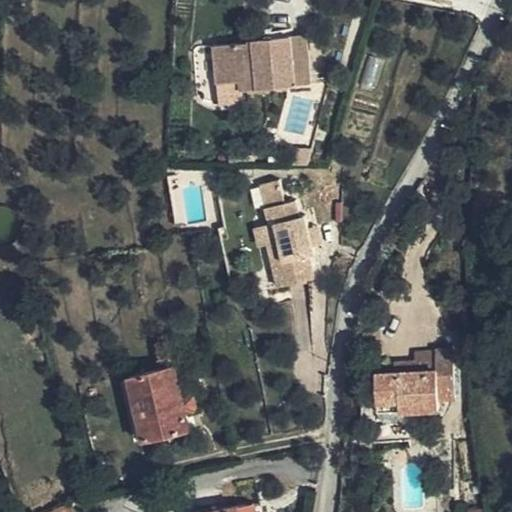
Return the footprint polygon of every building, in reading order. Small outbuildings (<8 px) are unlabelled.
[(242,53),(241,43),(217,46),(221,84),(244,82),(245,91),(311,84),(307,34),(252,40),(252,42),(253,52),(242,53)] [(252,42),(241,43),(242,53),(253,52),(252,42)] [(244,82),(221,84),(223,102),(245,101),(245,91),(244,82)] [(280,181),(265,185),(270,207),(287,203),(280,181)] [(283,286),(308,278),(315,276),(310,256),(315,254),(314,247),(310,230),(306,215),(302,216),(298,201),(287,203),(270,207),(274,224),(280,223),(284,240),(271,243),(283,286)] [(188,225),(186,214),(175,215),(176,226),(188,225)] [(263,245),(271,243),(284,240),(280,223),(274,224),(259,228),(263,245)] [(310,230),(314,247),(322,245),(318,227),(310,230)] [(173,362),(170,343),(159,345),(162,364),(173,362)] [(399,373),(380,374),(380,387),(381,401),(403,400),(403,410),(441,409),(441,399),(456,399),(455,351),(438,351),(437,362),(438,372),(399,373)] [(398,363),(399,373),(438,372),(437,362),(398,363)] [(147,438),(189,429),(191,429),(188,413),(184,398),(178,368),(163,371),(133,378),(147,438)] [(380,387),(380,374),(369,374),(369,387),(380,387)] [(184,398),(188,413),(199,411),(196,396),(184,398)] [(403,400),(381,401),(381,411),(403,410),(403,400)]
